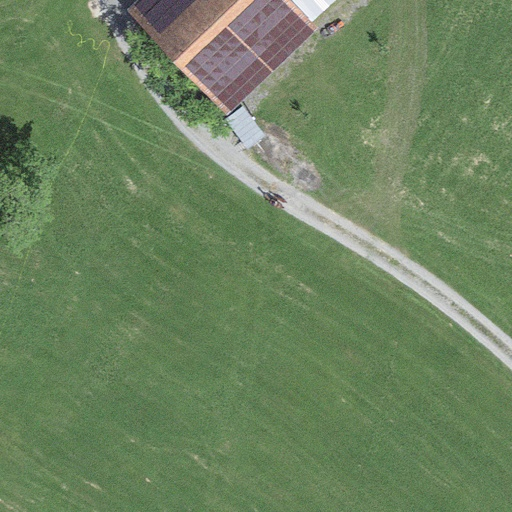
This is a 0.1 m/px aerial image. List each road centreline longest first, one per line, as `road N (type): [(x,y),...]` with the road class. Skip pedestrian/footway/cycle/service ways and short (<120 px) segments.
road 1 (track): [(171,113),(272,195),(418,280),(511,356)]
road 2 (unclassified): [(107,0),(171,113)]
